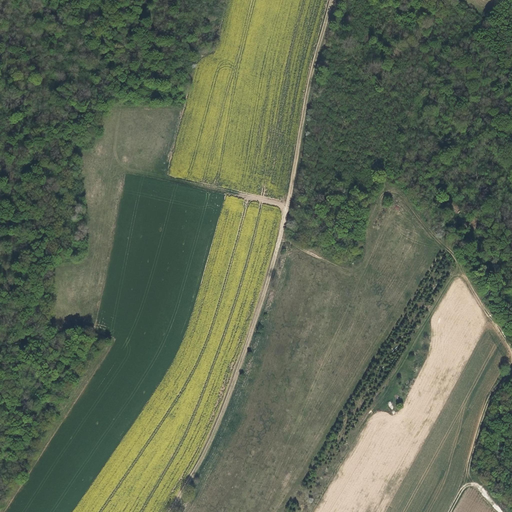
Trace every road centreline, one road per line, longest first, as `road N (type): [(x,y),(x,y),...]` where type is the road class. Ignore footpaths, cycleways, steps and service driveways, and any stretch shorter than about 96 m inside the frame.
road 1 (track): [(446,511),(490,399),(509,374),(508,352),(482,301),(414,203),(395,189),(377,197),(352,266),(278,240)]
road 2 (track): [(169,511),(203,455),(262,297),(332,0)]
road 3 (track): [(128,173),(232,192),(283,211)]
